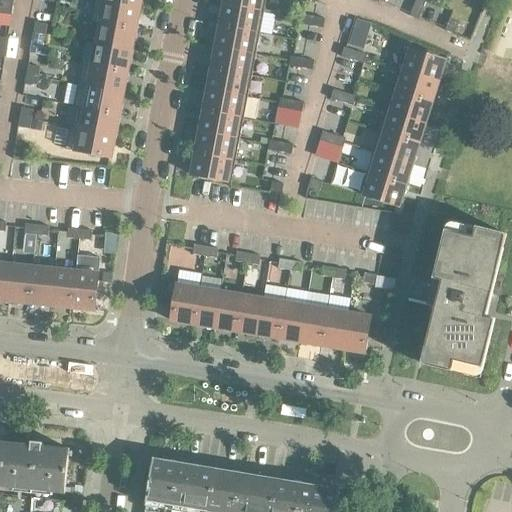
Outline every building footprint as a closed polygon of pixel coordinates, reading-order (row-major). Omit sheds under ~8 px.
[(141,9),(95,0),(91,21),(137,30),(141,9)] [(142,0),(94,0),(95,0),(141,9),(142,0)] [(266,0),(224,0),(224,5),(264,12),(266,0)] [(416,0),(414,5),(424,9),(427,0),(416,0)] [(13,6),(2,4),(0,3),(0,13),(12,15),(13,6)] [(264,12),(224,5),(220,26),(260,33),(264,12)] [(419,20),(421,14),(424,9),(414,5),(410,16),(419,20)] [(312,26),(314,17),(302,14),(300,24),(312,26)] [(314,17),(312,26),(324,29),(325,19),(314,17)] [(450,19),(445,31),(454,34),(459,23),(450,19)] [(137,30),(91,21),(90,22),(96,23),(92,42),(87,41),(87,42),(133,51),(137,30)] [(34,32),(46,35),(48,25),(36,22),(34,32)] [(260,33),(220,26),(216,47),(256,55),(260,33)] [(34,32),(32,42),(44,44),(46,35),(34,32)] [(364,48),(367,37),(353,32),(350,44),(364,48)] [(133,51),(87,42),(83,64),(128,73),(133,51)] [(256,55),(216,47),(212,68),(252,76),(256,55)] [(341,57),(353,61),(356,51),(344,48),(341,57)] [(446,61),(407,48),(400,70),(439,82),(446,61)] [(364,64),(367,55),(356,51),(353,61),(364,64)] [(301,68),(303,59),(291,56),(289,66),(301,68)] [(313,71),(315,61),(303,59),(301,68),(313,71)] [(78,85),(124,94),(128,73),(83,64),(78,85)] [(29,65),(27,75),(39,77),(41,68),(29,65)] [(252,76),(212,68),(208,89),(248,97),(252,76)] [(439,82),(400,70),(393,91),(433,103),(439,82)] [(25,85),(37,87),(39,77),(27,75),(25,85)] [(124,94),(78,85),(74,106),(120,115),(124,94)] [(248,97),(208,89),(204,111),(244,118),(248,97)] [(331,99),(342,102),(345,93),(334,89),(331,99)] [(433,103),(393,91),(387,111),(426,124),(433,103)] [(354,106),(357,97),(345,93),(342,102),(354,106)] [(291,110),(292,101),(281,98),(279,108),(291,110)] [(292,101),(291,110),(302,113),(304,103),(292,101)] [(120,115),(74,106),(74,107),(80,108),(76,127),(70,126),(70,127),(116,136),(120,115)] [(32,120),(34,110),(22,108),(20,117),(32,120)] [(244,118),(204,111),(200,132),(240,140),(244,118)] [(426,124),(387,111),(380,132),(420,144),(426,124)] [(30,130),(32,120),(20,117),(19,127),(30,130)] [(116,136),(70,127),(66,150),(112,159),(116,136)] [(320,141),(332,144),(335,135),(323,131),(320,141)] [(240,140),(200,132),(196,153),(236,161),(240,140)] [(420,144),(380,132),(374,152),(413,165),(420,144)] [(346,139),(335,135),(332,144),(343,148),(346,139)] [(280,152),(282,143),(270,140),(268,150),(280,152)] [(292,155),(294,145),(282,143),(280,152),(292,155)] [(413,165),(374,152),(367,173),(407,185),(413,165)] [(236,161),(196,153),(192,175),(232,183),(236,161)] [(407,185),(367,173),(361,195),(400,207),(407,185)] [(320,192),(323,182),(311,179),(308,188),(320,192)] [(282,194),(284,184),(272,182),(270,192),(282,194)] [(25,234),(37,235),(38,225),(26,224),(25,234)] [(50,227),(38,225),(37,235),(49,237),(50,227)] [(69,229),(68,239),(80,240),(81,230),(69,229)] [(81,230),(80,240),(92,241),(93,231),(81,230)] [(442,282),(424,354),(483,369),(495,320),(486,318),(504,245),(446,231),(434,279),(442,282)] [(193,255),(205,257),(207,247),(195,245),(193,255)] [(217,259),(219,249),(207,247),(205,257),(217,259)] [(236,262),(248,264),(249,254),(238,252),(236,262)] [(261,256),(249,254),(248,264),(260,266),(261,256)] [(290,271),(292,261),(280,259),(279,269),(290,271)] [(302,273),(304,263),(292,261),(290,271),(302,273)] [(12,265),(0,263),(0,301),(8,302),(12,265)] [(34,267),(12,265),(8,302),(30,304),(34,267)] [(321,276),(333,278),(335,268),(323,266),(321,276)] [(55,269),(34,267),(30,304),(51,306),(55,269)] [(345,280),(347,270),(335,268),(333,278),(345,280)] [(77,272),(55,269),(51,306),(73,309),(77,272)] [(99,274),(77,272),(73,309),(95,311),(99,274)] [(376,285),(377,276),(365,274),(364,283),(376,285)] [(194,325),(200,288),(177,285),(171,321),(194,325)] [(221,292),(200,288),(194,325),(215,329),(221,292)] [(236,332),(243,296),(221,292),(215,329),(236,332)] [(264,299),(243,296),(236,332),(258,336),(264,299)] [(279,339),(285,303),(264,299),(258,336),(279,339)] [(306,306),(285,303),(279,339),(300,343),(306,306)] [(322,346),(328,310),(306,306),(300,343),(322,346)] [(349,313),(328,310),(322,346),(343,350),(349,313)] [(365,354),(371,317),(349,313),(343,350),(365,354)] [(54,448),(54,447),(53,447),(53,448),(43,447),(43,443),(32,442),(31,446),(22,445),(22,444),(21,444),(21,445),(7,443),(7,442),(6,442),(2,487),(64,492),(64,493),(65,493),(70,449),(69,449),(69,450),(54,448)] [(154,458),(152,472),(147,503),(145,511),(209,511),(217,469),(154,458)] [(272,511),(278,479),(217,469),(209,511),(272,511)] [(336,511),(338,503),(340,489),(278,479),(272,511),(336,511)]
